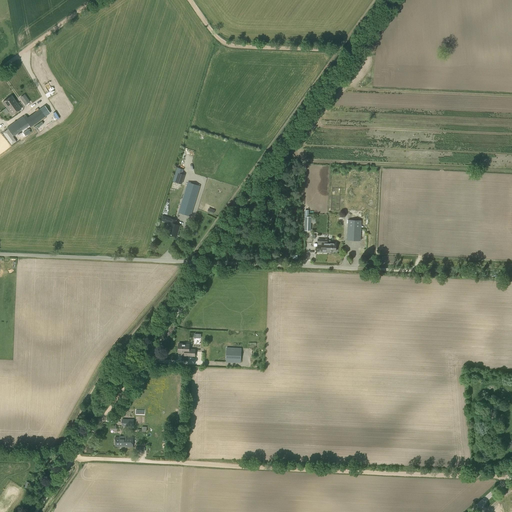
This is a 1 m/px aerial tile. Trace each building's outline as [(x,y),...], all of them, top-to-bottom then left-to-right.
[(25,93),(20,96),(25,104),(30,101),(25,93)] [(12,96),(3,102),(12,115),(21,109),(12,96)] [(13,137),(29,125),(23,116),(7,127),(9,131),(13,137)] [(16,141),(8,129),(3,133),(11,145),(16,141)] [(182,185),(184,177),(176,174),(173,182),(182,185)] [(190,217),(200,186),(188,182),(178,213),(190,217)] [(182,188),(172,184),(170,191),(180,194),(182,188)] [(361,241),(361,236),(361,220),(355,220),(355,215),(351,214),(351,220),(348,220),(347,240),(361,241)] [(178,232),(180,226),(175,224),(176,220),(171,218),(168,226),(170,226),(167,233),(175,236),(176,231),(178,232)] [(336,251),(336,243),(327,243),(327,240),(319,240),(319,243),(318,243),(318,251),(327,252),(327,251),(336,251)] [(195,356),(195,349),(189,349),(189,344),(179,344),(178,352),(185,353),(184,356),(195,356)] [(241,348),(230,348),(229,362),(241,363),(241,348)] [(115,437),(116,446),(126,446),(126,447),(133,447),(133,437),(115,437)]
